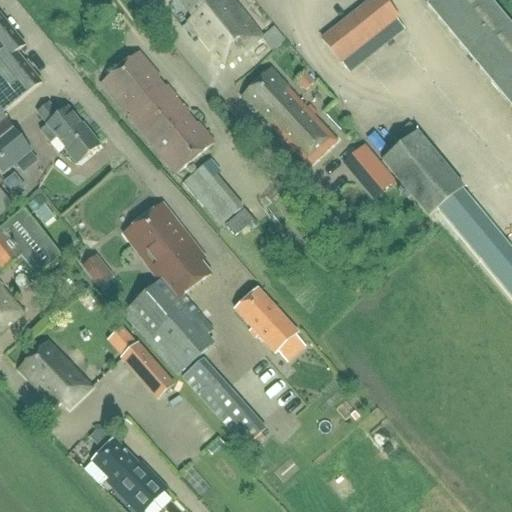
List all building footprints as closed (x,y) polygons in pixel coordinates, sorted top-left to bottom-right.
[(239,57),(262,39),(230,0),(175,0),(176,0),(175,0),(176,0),(192,20),(191,21),(188,23),(210,52),(214,49),(222,59),(219,60),(225,68),(239,57)] [(381,0),(371,0),(322,40),(340,63),(349,76),(405,32),(395,20),(396,19),(381,0)] [(424,0),(429,5),(425,8),(511,111),(511,30),(486,0),(424,0)] [(2,119),(41,86),(16,56),(25,49),(0,18),(0,140),(12,131),(2,119)] [(271,53),(283,44),(273,32),(262,40),(271,53)] [(138,131),(176,99),(167,87),(164,89),(157,80),(159,79),(139,54),(101,86),(138,131)] [(241,98),(256,115),(259,113),(267,122),(264,124),(291,153),(296,152),(311,168),(336,145),(270,72),(241,98)] [(296,82),(305,93),(312,86),(303,76),(296,82)] [(176,99),(138,131),(175,176),(214,144),(198,125),(193,129),(185,119),(188,114),(176,99)] [(59,118),(49,106),(37,115),(47,127),(40,133),(50,146),(57,139),(67,151),(65,152),(77,166),(78,165),(81,166),(87,160),(87,158),(100,148),(89,133),(87,135),(68,111),(59,118)] [(12,131),(0,140),(0,172),(3,176),(15,166),(30,154),(12,131)] [(463,192),(415,135),(381,164),(428,220),(437,213),(460,194),(463,192)] [(391,181),(364,149),(345,164),(373,197),(391,181)] [(30,154),(15,166),(23,175),(38,163),(30,154)] [(220,226),(241,208),(206,166),(184,184),(220,226)] [(90,231),(141,188),(124,168),(89,197),(93,201),(67,223),(82,241),(91,232),(90,231)] [(0,218),(12,209),(0,194),(0,218)] [(511,254),(460,194),(437,213),(511,301),(511,254)] [(46,205),(40,198),(34,202),(37,206),(32,210),(35,214),(46,205)] [(176,377),(211,347),(204,339),(212,332),(182,297),(209,277),(200,264),(204,260),(163,205),(122,236),(159,284),(123,316),(176,377)] [(244,211),(224,228),(233,238),(253,222),(244,211)] [(60,259),(23,214),(0,232),(0,270),(3,274),(21,259),(37,278),(60,259)] [(98,289),(111,278),(94,258),(81,269),(97,289),(98,289)] [(85,289),(79,282),(73,287),(79,294),(85,289)] [(0,335),(23,316),(0,288),(0,335)] [(274,356),(297,335),(257,291),(234,312),(274,356)] [(107,343),(123,360),(137,347),(122,330),(107,343)] [(84,396),(90,391),(47,345),(19,372),(56,411),(61,406),(62,406),(68,412),(84,396)] [(123,360),(122,361),(158,402),(174,387),(138,346),(137,347),(123,360)] [(244,449),(264,431),(202,361),(182,379),(244,449)] [(351,405),(339,414),(351,430),(363,421),(351,405)] [(136,471),(141,465),(139,467),(114,442),(92,464),(108,480),(105,483),(116,494),(122,488),(122,487),(137,472),(136,471)] [(122,488),(116,494),(133,511),(146,511),(167,492),(141,465),(136,471),(137,472),(122,487),(122,488)]
